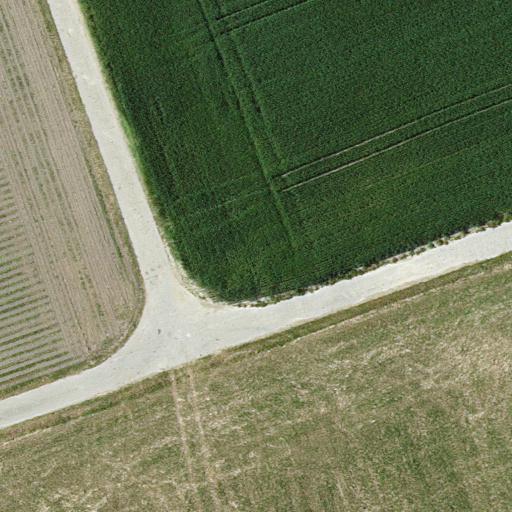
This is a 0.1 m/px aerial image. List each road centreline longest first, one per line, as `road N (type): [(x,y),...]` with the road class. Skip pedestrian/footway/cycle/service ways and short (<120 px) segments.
road 1 (track): [(0,413),(511,235)]
road 2 (track): [(64,0),(185,348)]
